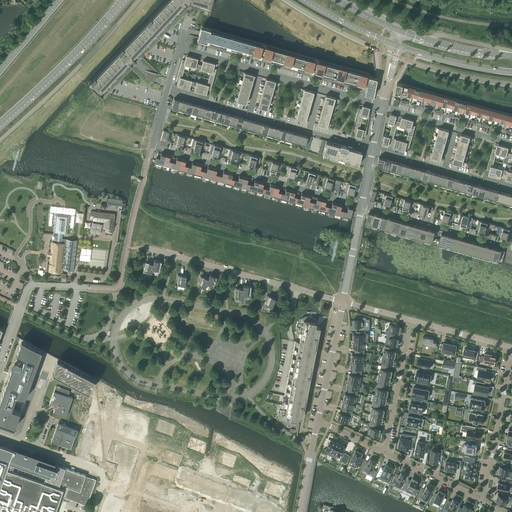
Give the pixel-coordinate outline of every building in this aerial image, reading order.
[(167,0),(90,83),(92,85),(102,94),(128,67),(148,85),(151,81),(153,83),(157,78),(156,77),(159,73),(140,54),(184,7),(187,3),(187,2),(188,2),(193,5),(208,9),(209,9),(211,0),(167,0)] [(201,26),(199,33),(201,34),(199,40),(366,88),(364,92),(373,95),(377,77),(201,26)] [(182,59),(179,70),(183,71),(185,65),(189,66),(192,57),(186,56),(185,60),(182,59)] [(198,59),(192,57),(189,66),(198,69),(199,64),(196,64),(198,59)] [(206,71),(209,62),(203,60),(202,65),(199,64),(198,69),(206,71)] [(215,64),(209,62),(206,71),(210,72),(209,79),(213,80),(216,69),(213,68),(215,64)] [(183,88),(186,79),(182,78),(183,71),(179,70),(176,81),(179,82),(177,86),(183,88)] [(244,72),(243,78),(252,81),(254,75),(244,72)] [(186,79),(183,88),(189,90),(190,85),(193,86),(194,81),(196,76),(192,74),(191,80),(186,79)] [(251,87),(252,81),(243,78),(241,84),(251,87)] [(266,78),(264,84),(274,87),(275,81),(266,78)] [(213,80),(209,79),(207,85),(203,84),(200,93),(206,94),(207,90),(210,91),(213,80)] [(200,93),(203,84),(194,81),(193,86),(195,86),(194,91),(200,93)] [(401,94),(403,84),(398,83),(397,83),(395,92),(401,94)] [(249,92),(251,87),(241,84),(240,90),(249,92)] [(272,93),(274,87),(264,84),(262,90),(272,93)] [(406,95),(409,86),(403,84),(401,94),(406,95)] [(412,97),(415,88),(409,86),(406,95),(412,97)] [(418,98),(420,89),(415,88),(412,97),(418,98)] [(304,89),(302,95),(312,98),(314,92),(304,89)] [(424,100),(426,91),(420,89),(418,98),(424,100)] [(248,98),(249,92),(240,90),(238,95),(248,98)] [(270,98),(272,93),(262,90),(261,96),(270,98)] [(429,102),(432,93),(426,91),(424,100),(429,102)] [(435,103),(438,94),(432,93),(429,102),(435,103)] [(441,105),(444,96),(438,94),(435,103),(441,105)] [(246,104),(248,98),(238,95),(236,101),(246,104)] [(310,104),(312,98),(302,95),(301,101),(310,104)] [(325,95),(323,102),(333,104),(335,98),(325,95)] [(269,104),(270,98),(261,96),(259,101),(269,104)] [(447,107),(449,98),(444,96),(441,105),(447,107)] [(171,107),(178,109),(180,100),(174,98),(171,107)] [(453,108),(455,99),(449,98),(447,107),(453,108)] [(458,110),(461,101),(455,99),(453,108),(458,110)] [(187,102),(180,100),(178,109),(184,111),(187,102)] [(267,110),(269,104),(259,101),(257,107),(267,110)] [(309,110),(310,104),(301,101),(299,107),(309,110)] [(464,112),(467,103),(461,101),(458,110),(464,112)] [(193,104),(187,102),(184,111),(191,112),(193,104)] [(332,110),(333,104),(323,102),(322,107),(332,110)] [(470,113),(473,104),(467,103),(464,112),(470,113)] [(199,106),(193,104),(191,112),(197,114),(199,106)] [(476,115),(478,106),(473,104),(470,113),(476,115)] [(206,107),(199,106),(197,114),(203,116),(206,107)] [(360,108),(358,108),(355,120),(361,122),(362,116),(369,117),(370,111),(369,111),(370,108),(363,106),(363,109),(360,108)] [(482,117),(484,107),(478,106),(476,115),(482,117)] [(212,109),(206,107),(203,116),(210,118),(212,109)] [(307,115),(309,110),(299,107),(297,113),(307,115)] [(330,116),(332,110),(322,107),(320,113),(330,116)] [(487,118),(490,109),(484,107),(482,117),(487,118)] [(218,111),(212,109),(210,118),(216,120),(218,111)] [(493,120),(496,111),(490,109),(487,118),(493,120)] [(225,113),(218,111),(216,120),(222,121),(225,113)] [(499,122),(502,112),(496,111),(493,120),(499,122)] [(505,123),(507,114),(502,112),(499,122),(505,123)] [(231,115),(225,113),(222,121),(229,123),(231,115)] [(306,121),(307,115),(297,113),(296,118),(306,121)] [(328,121),(330,116),(320,113),(319,119),(328,121)] [(390,117),(386,116),(385,122),(392,124),(390,130),(395,132),(397,125),(398,121),(395,120),(397,116),(391,114),(390,117)] [(237,116),(231,115),(229,123),(235,125),(237,116)] [(244,118),(237,116),(235,125),(241,127),(244,118)] [(405,128),(408,119),(402,117),(401,122),(398,121),(397,125),(405,128)] [(250,120),(244,118),(241,127),(248,129),(250,120)] [(327,127),(328,121),(319,119),(317,124),(327,127)] [(414,120),(408,119),(405,128),(409,129),(408,135),(412,137),(415,126),(412,125),(414,120)] [(257,122),(250,120),(248,129),(254,131),(257,122)] [(361,122),(355,120),(351,133),(356,134),(355,137),(361,139),(362,135),(365,136),(366,130),(359,128),(361,122)] [(263,124),(257,122),(254,131),(260,132),(263,124)] [(269,126),(263,124),(260,132),(267,134),(269,126)] [(276,127),(269,126),(267,134),(273,136),(276,127)] [(282,129),(276,127),(273,136),(279,138),(282,129)] [(439,128),(438,134),(447,136),(449,131),(439,128)] [(288,131),(282,129),(279,138),(286,140),(288,131)] [(170,132),(163,130),(160,140),(167,142),(170,132)] [(395,132),(390,130),(389,137),(383,135),(381,141),(383,141),(382,145),(388,146),(389,142),(392,142),(393,138),(395,132)] [(295,133),(288,131),(286,140),(292,141),(295,133)] [(301,135),(295,133),(292,141),(299,143),(301,135)] [(187,142),(189,138),(181,135),(181,136),(178,135),(176,134),(173,143),(176,144),(182,146),(184,141),(187,142)] [(446,142),(447,136),(438,134),(436,139),(446,142)] [(461,134),(459,140),(469,143),(470,137),(461,134)] [(308,137),(301,135),(299,143),(305,145),(308,137)] [(409,148),(412,137),(408,135),(406,142),(402,140),(399,150),(405,151),(406,147),(409,148)] [(399,150),(402,140),(393,138),(392,142),(394,143),(393,148),(399,150)] [(198,141),(196,140),(193,139),(191,148),(193,149),(199,151),(201,146),(205,147),(206,143),(198,140),(198,141)] [(444,148),(446,142),(436,139),(434,145),(444,148)] [(467,148),(469,143),(459,140),(457,145),(467,148)] [(354,149),(326,141),(322,155),(358,165),(362,152),(354,150),(354,149)] [(503,146),(497,144),(496,149),(493,148),(490,159),(494,160),(496,154),(500,155),(503,146)] [(216,146),(214,145),(211,154),(218,156),(219,151),(223,152),(224,148),(217,145),(216,146)] [(442,154),(444,148),(434,145),(433,151),(442,154)] [(465,154),(467,148),(457,145),(456,151),(465,154)] [(509,148),(503,146),(500,155),(505,156),(503,162),(507,164),(508,161),(509,157),(510,153),(507,152),(509,148)] [(235,151),(232,150),(230,150),(227,159),(230,159),(230,160),(236,161),(238,156),(239,156),(239,157),(241,158),(243,153),(235,151)] [(441,159),(442,154),(433,151),(431,156),(441,159)] [(464,160),(465,154),(456,151),(454,157),(464,160)] [(163,165),(166,154),(161,153),(160,157),(156,156),(155,163),(163,165)] [(170,167),(172,161),(169,160),(170,156),(166,154),(163,165),(170,167)] [(253,156),(251,155),(250,156),(248,155),(245,164),(248,165),(254,167),(256,162),(260,163),(261,158),(253,156)] [(379,157),(377,166),(383,168),(386,159),(379,157)] [(462,165),(464,160),(454,157),(452,163),(462,165)] [(178,169),(181,159),(177,158),(175,162),(172,161),(170,167),(178,169)] [(186,172),(188,165),(185,164),(186,160),(181,159),(178,169),(186,172)] [(392,161),(386,159),(383,168),(390,169),(392,161)] [(494,160),(490,159),(487,170),(489,170),(488,175),(494,177),(497,168),(492,166),(494,160)] [(281,169),(282,164),(275,162),(274,162),(272,162),(269,161),(267,170),(269,171),(276,173),(277,168),(281,169)] [(398,163),(392,161),(390,169),(396,171),(398,163)] [(194,174),(197,163),(192,162),(191,166),(188,165),(186,172),(194,174)] [(202,176),(203,170),(200,169),(201,165),(197,163),(194,174),(202,176)] [(405,164),(398,163),(396,171),(402,173),(405,164)] [(411,166),(405,164),(402,173),(409,175),(411,166)] [(209,178),(212,168),(208,166),(207,171),(203,170),(202,176),(209,178)] [(288,176),(294,178),(297,168),(293,167),(290,167),(288,166),(285,175),(288,176)] [(417,168),(411,166),(409,175),(415,177),(417,168)] [(217,181),(219,174),(216,173),(217,169),(212,168),(209,178),(217,181)] [(424,170),(417,168),(415,177),(421,178),(424,170)] [(504,174),(505,170),(497,168),(494,177),(500,178),(501,174),(504,174)] [(430,172),(424,170),(421,178),(428,180),(430,172)] [(225,183),(228,172),(223,171),(222,175),(219,174),(217,181),(225,183)] [(233,185),(235,179),(231,178),(233,173),(228,172),(225,183),(233,185)] [(315,174),(309,172),(306,181),(312,183),(314,177),(315,174)] [(436,173),(430,172),(428,180),(434,182),(436,173)] [(443,175),(436,173),(434,182),(440,184),(443,175)] [(241,187),(244,177),(239,175),(238,180),(235,179),(233,185),(241,187)] [(449,177),(443,175),(440,184),(447,186),(449,177)] [(330,188),(333,179),(327,177),(324,176),(322,186),(324,186),(324,187),(330,188)] [(248,189),(250,183),(247,182),(248,178),(244,177),(241,187),(248,189)] [(456,179),(449,177),(447,186),(453,187),(456,179)] [(462,181),(456,179),(453,187),(459,189),(462,181)] [(256,192),(259,181),(255,180),(253,184),(250,183),(248,189),(256,192)] [(264,194),(266,188),(262,187),(264,182),(259,181),(256,192),(264,194)] [(468,182),(462,181),(459,189),(466,191),(468,182)] [(475,184),(468,182),(466,191),(472,193),(475,184)] [(346,192),(346,193),(353,195),(355,185),(349,183),(349,184),(346,184),(344,191),(346,192)] [(272,196),(275,185),(270,184),(269,189),(266,188),(264,194),(272,196)] [(481,186),(475,184),(472,193),(478,195),(481,186)] [(279,198),(281,192),(278,191),(279,187),(275,185),(272,196),(279,198)] [(487,188),(481,186),(478,195),(485,197),(487,188)] [(494,190),(487,188),(485,197),(491,198),(494,190)] [(287,200),(290,190),(286,189),(284,193),(281,192),(279,198),(287,200)] [(295,203),(297,196),(294,196),(295,191),(290,190),(287,200),(295,203)] [(500,191),(494,190),(491,198),(497,200),(500,191)] [(506,193),(500,191),(497,200),(504,202),(506,193)] [(303,205),(306,194),(301,193),(300,197),(297,196),(295,203),(303,205)] [(311,207),(312,201),(309,200),(310,196),(306,194),(303,205),(311,207)] [(386,195),(384,194),(382,202),(384,203),(384,204),(390,205),(392,200),(396,201),(397,197),(387,194),(386,195)] [(318,209),(321,199),(317,197),(316,202),(312,201),(311,207),(318,209)] [(326,212),(328,205),(325,204),(326,200),(321,199),(318,209),(326,212)] [(415,202),(405,199),(402,209),(408,211),(410,206),(414,207),(415,204),(415,202)] [(334,214),(337,203),(332,202),(331,206),(328,205),(326,212),(334,214)] [(342,216),(344,210),(340,209),(342,205),(337,203),(334,214),(342,216)] [(432,212),(433,207),(423,204),(423,205),(421,204),(418,213),(420,214),(427,216),(428,211),(432,212)] [(347,211),(344,210),(342,216),(350,218),(353,208),(348,206),(347,211)] [(442,220),(448,222),(450,217),(454,218),(455,213),(445,210),(442,220)] [(115,214),(91,211),(90,218),(105,220),(107,222),(105,232),(112,233),(115,214)] [(375,214),(368,212),(365,223),(372,225),(375,214)] [(382,216),(375,214),(372,225),(379,227),(380,225),(379,225),(380,222),(381,222),(382,216)] [(473,219),(463,216),(460,215),(458,224),(460,225),(466,227),(468,222),(472,223),(473,219)] [(56,243),(61,243),(61,239),(62,233),(65,234),(66,217),(56,216),(54,233),(57,233),(56,243)] [(389,217),(382,216),(381,222),(380,222),(379,225),(380,225),(379,227),(386,229),(389,217)] [(396,219),(389,217),(386,229),(392,230),(393,229),(393,228),(394,225),(396,219)] [(402,221),(396,219),(394,225),(393,228),(393,229),(392,230),(399,232),(402,221)] [(481,221),(478,220),(476,230),(478,230),(478,231),(485,232),(487,223),(481,221)] [(409,223),(402,221),(399,232),(406,234),(406,232),(407,229),(409,223)] [(101,233),(102,223),(92,223),(91,233),(101,233)] [(415,225),(409,223),(407,229),(406,232),(406,234),(412,236),(415,225)] [(422,227),(415,225),(412,236),(419,238),(419,236),(420,233),(422,227)] [(429,229),(422,227),(420,233),(419,236),(419,238),(426,240),(429,229)] [(503,228),(501,227),(498,236),(501,237),(507,239),(510,229),(503,227),(503,228)] [(438,232),(429,229),(426,240),(435,243),(438,232)] [(448,234),(438,232),(435,243),(445,245),(448,234)] [(455,236),(448,234),(445,245),(452,247),(452,245),(453,246),(453,242),(455,236)] [(461,238),(455,236),(453,242),(453,246),(452,245),(452,247),(458,249),(461,238)] [(468,240),(461,238),(458,249),(465,251),(468,240)] [(56,243),(51,242),(50,254),(48,253),(48,256),(50,256),(49,265),(47,265),(46,271),(49,271),(49,272),(62,273),(62,269),(66,270),(66,269),(70,269),(69,270),(73,271),(76,240),(73,240),(73,241),(69,240),(69,239),(66,239),(61,239),(61,243),(56,243)] [(475,242),(468,240),(465,251),(472,253),(475,242)] [(482,244),(475,242),(472,253),(478,255),(482,244)] [(488,246),(482,244),(478,255),(485,257),(488,246)] [(495,248),(488,246),(485,257),(491,259),(492,257),(493,255),(493,254),(495,248)] [(81,260),(91,260),(91,249),(81,248),(81,260)] [(505,251),(495,248),(493,254),(492,257),(491,259),(502,262),(505,251)] [(162,262),(154,260),(153,264),(151,271),(158,273),(160,266),(161,267),(162,262)] [(153,264),(145,261),(143,266),(144,266),(143,272),(150,275),(151,271),(153,264)] [(218,278),(209,274),(208,279),(206,285),(213,288),(215,282),(216,282),(218,278)] [(186,276),(177,275),(177,279),(178,280),(177,286),(185,287),(186,276)] [(208,279),(200,276),(198,280),(199,280),(197,287),(204,289),(206,285),(208,279)] [(252,286),(243,285),(243,288),(242,297),(243,297),(250,297),(251,291),(252,291),(252,286)] [(243,288),(235,287),(234,292),(235,292),(234,299),(242,300),(243,297),(242,297),(243,288)] [(275,298),(267,295),(265,299),(266,300),(264,306),(271,309),(275,298)] [(296,326),(296,329),(296,331),(297,334),(299,336),(300,336),(297,350),(315,354),(320,327),(318,327),(315,326),(316,320),(314,318),(312,317),(309,316),(307,316),(304,317),(302,318),(299,319),(298,321),(296,324),(296,326)] [(353,320),(353,326),(359,326),(359,329),(365,330),(369,330),(369,320),(366,319),(366,318),(360,317),(360,320),(353,320)] [(386,330),(385,334),(387,334),(393,335),(393,332),(400,334),(401,327),(389,325),(388,331),(386,330)] [(364,342),(368,342),(368,337),(368,335),(368,333),(365,333),(365,332),(359,332),(359,335),(353,335),(353,341),(364,342)] [(387,334),(385,343),(397,346),(399,339),(392,338),(393,335),(387,334)] [(434,339),(423,336),(421,343),(432,345),(432,346),(436,347),(437,342),(433,341),(434,339)] [(0,400),(0,422),(14,428),(20,411),(13,408),(17,398),(24,399),(39,358),(42,351),(22,340),(16,356),(23,359),(18,367),(12,365),(0,400)] [(364,342),(353,341),(352,348),(358,349),(358,352),(364,352),(364,349),(364,342)] [(448,343),(443,342),(442,351),(455,354),(456,345),(451,344),(449,343),(448,343)] [(391,347),(385,346),(383,356),(395,358),(396,351),(390,350),(391,347)] [(464,348),(463,356),(473,358),(473,360),(476,361),(477,355),(474,354),(475,350),(468,349),(469,349),(465,348),(464,348)] [(297,350),(290,388),(307,392),(315,354),(297,350)] [(364,352),(358,352),(358,355),(352,354),(351,361),(362,363),(363,356),(364,352)] [(480,356),(479,361),(487,363),(487,362),(495,364),(496,355),(495,355),(492,354),(492,355),(485,353),(484,357),(480,356)] [(395,358),(383,356),(382,366),(387,367),(388,364),(394,365),(395,358)] [(431,360),(419,358),(417,366),(430,368),(431,360)] [(95,379),(57,359),(52,373),(56,375),(55,375),(55,376),(54,376),(54,377),(54,378),(54,379),(53,380),(84,391),(85,390),(88,392),(95,379)] [(350,368),(356,369),(355,372),(361,373),(362,370),(362,363),(351,361),(350,368)] [(387,367),(382,366),(380,375),(391,378),(393,371),(387,370),(387,367)] [(484,368),(477,366),(477,369),(479,370),(477,378),(490,380),(492,372),(484,371),(484,368)] [(361,373),(355,372),(355,375),(349,374),(347,381),(359,383),(360,376),(361,373)] [(415,378),(415,381),(429,383),(431,375),(425,374),(425,373),(422,373),(416,372),(416,374),(415,378)] [(391,378),(380,375),(378,385),(383,386),(384,383),(390,384),(391,378)] [(359,383),(347,381),(346,388),(352,389),(351,392),(357,393),(358,390),(359,383)] [(483,383),(473,381),(473,384),(475,384),(473,392),(487,395),(489,387),(482,385),(483,383)] [(383,386),(378,385),(376,395),(387,397),(389,390),(383,389),(383,386)] [(66,417),(72,398),(68,396),(70,391),(55,386),(49,404),(54,406),(52,406),(52,407),(53,408),(55,408),(53,412),(66,417)] [(429,390),(413,387),(412,395),(427,399),(429,390)] [(92,440),(88,454),(106,461),(118,465),(107,496),(109,497),(121,501),(132,471),(139,451),(124,446),(113,442),(129,398),(111,388),(110,390),(92,440)] [(278,409),(278,412),(278,414),(279,417),(280,419),(281,421),(284,423),(286,424),(288,425),(291,425),(294,424),(296,423),(297,417),(301,418),(302,418),(307,392),(290,388),(287,402),(285,401),(282,403),(281,405),(279,407),(278,409)] [(357,393),(351,392),(350,395),(345,394),(343,400),(354,403),(356,397),(357,393)] [(387,397),(376,395),(374,394),(372,404),(374,405),(380,406),(380,403),(386,404),(387,397)] [(476,399),(471,398),(469,407),(472,407),(472,408),(473,408),(473,407),(483,409),(484,409),(485,404),(484,404),(485,401),(480,400),(480,399),(476,399)] [(354,403),(343,400),(341,407),(347,408),(346,411),(351,413),(352,410),(354,403)] [(426,406),(427,402),(418,400),(417,404),(410,402),(409,410),(423,413),(424,405),(426,406)] [(380,406),(374,405),(374,408),(371,407),(370,414),(372,414),(384,416),(385,410),(379,409),(380,406)] [(353,414),(351,413),(346,411),(345,415),(339,413),(338,416),(338,417),(337,419),(340,421),(344,423),(344,422),(349,424),(353,414)] [(472,415),(470,415),(468,421),(473,422),(473,423),(477,423),(478,423),(483,424),(483,419),(482,419),(483,416),(479,415),(474,414),(472,413),(472,415)] [(384,416),(372,414),(370,424),(376,425),(377,422),(382,423),(384,416)] [(408,416),(406,425),(408,425),(407,426),(413,427),(413,426),(419,427),(420,418),(408,416)] [(160,422),(156,431),(163,433),(167,424),(160,422)] [(55,429),(51,442),(71,449),(78,430),(62,424),(58,423),(55,429)] [(167,424),(163,433),(171,436),(174,427),(167,424)] [(376,425),(370,424),(368,434),(372,435),(376,436),(376,435),(380,436),(380,433),(381,429),(375,428),(376,425)] [(474,427),(462,424),(461,431),(467,432),(466,437),(471,437),(471,438),(475,439),(475,438),(479,439),(480,432),(474,430),(474,427)] [(408,450),(409,447),(412,447),(413,441),(410,440),(410,439),(411,435),(402,433),(401,437),(400,437),(398,447),(404,448),(404,449),(408,450)] [(191,439),(188,448),(195,451),(198,442),(191,439)] [(460,439),(459,445),(462,445),(461,451),(462,451),(472,453),(475,454),(476,453),(477,453),(478,449),(476,449),(477,446),(470,445),(471,442),(460,439)] [(344,446),(331,440),(326,449),(329,451),(328,454),(336,458),(337,455),(340,456),(340,455),(342,456),(340,461),(346,464),(350,456),(343,453),(343,454),(341,453),(344,446)] [(426,443),(418,441),(415,455),(416,455),(423,456),(422,456),(423,456),(426,443)] [(198,442),(195,451),(202,453),(205,444),(198,442)] [(0,511),(55,511),(64,489),(59,488),(60,485),(59,484),(65,468),(54,464),(53,468),(56,469),(54,473),(51,472),(50,477),(29,469),(33,457),(34,455),(15,448),(15,450),(0,444),(0,511)] [(439,449),(439,451),(432,450),(431,455),(430,454),(429,458),(430,458),(429,462),(437,463),(438,456),(441,456),(443,450),(439,449)] [(510,452),(504,451),(503,455),(503,458),(511,460),(510,463),(511,463),(511,449),(510,452)] [(362,453),(355,450),(350,461),(354,462),(352,466),(355,468),(356,467),(358,468),(359,465),(361,466),(363,462),(359,460),(362,453)] [(221,452),(218,462),(225,464),(228,455),(221,452)] [(167,453),(164,462),(171,464),(174,455),(167,453)] [(33,457),(29,469),(50,477),(51,472),(54,473),(56,469),(53,468),(54,464),(55,462),(34,455),(33,457)] [(174,455),(171,464),(178,467),(182,458),(174,455)] [(228,455),(225,464),(232,467),(235,458),(228,455)] [(374,461),(370,459),(367,464),(364,463),(361,471),(373,477),(376,470),(373,469),(376,462),(374,461)] [(457,463),(446,461),(444,469),(456,471),(457,466),(460,467),(461,461),(458,460),(457,463)] [(477,464),(467,463),(466,470),(463,470),(462,474),(465,475),(464,478),(474,480),(477,464)] [(506,467),(500,466),(499,470),(498,473),(506,475),(505,478),(511,479),(511,465),(506,464),(506,467)] [(380,469),(376,477),(389,483),(392,477),(389,475),(393,468),(392,467),(392,466),(389,465),(389,466),(386,465),(383,470),(380,469)] [(65,468),(59,484),(60,485),(69,488),(66,498),(86,506),(96,480),(85,476),(86,475),(65,468)] [(405,474),(401,472),(398,477),(395,476),(391,484),(401,488),(407,475),(404,474),(405,474)] [(151,476),(149,482),(158,486),(159,486),(161,480),(151,476)] [(235,477),(232,486),(239,488),(242,479),(235,477)] [(416,479),(412,477),(410,483),(407,482),(403,489),(415,495),(418,489),(415,488),(419,481),(416,479)] [(242,479),(239,488),(246,491),(249,482),(242,479)] [(504,483),(498,482),(497,486),(497,489),(511,492),(511,487),(511,481),(505,480),(504,483)] [(149,482),(147,488),(156,491),(158,486),(149,482)] [(268,483),(265,492),(272,495),(275,486),(268,483)] [(176,485),(174,491),(175,491),(175,492),(184,495),(186,489),(176,485)] [(275,486),(272,495),(279,498),(282,489),(275,486)] [(430,488),(426,486),(424,491),(421,490),(417,498),(426,502),(433,489),(430,488)] [(147,488),(145,494),(154,497),(156,491),(147,488)] [(433,495),(429,503),(432,505),(433,503),(439,505),(445,493),(439,490),(436,496),(433,495)] [(175,492),(173,497),(181,500),(184,495),(175,492)] [(145,494),(143,499),(152,503),(154,497),(145,494)] [(503,497),(498,494),(496,498),(495,501),(508,507),(511,498),(511,497),(504,494),(503,497)] [(203,495),(201,501),(210,504),(211,505),(214,499),(203,495)] [(109,497),(103,511),(117,511),(122,501),(121,501),(109,497)] [(173,497),(171,503),(179,506),(181,500),(173,497)] [(143,499),(141,505),(150,508),(152,503),(143,499)] [(456,500),(453,499),(450,504),(447,503),(443,511),(446,511),(454,511),(459,502),(456,501),(456,500)] [(201,501),(199,507),(208,510),(210,504),(201,501)] [(171,503),(169,508),(177,511),(179,506),(171,503)]
